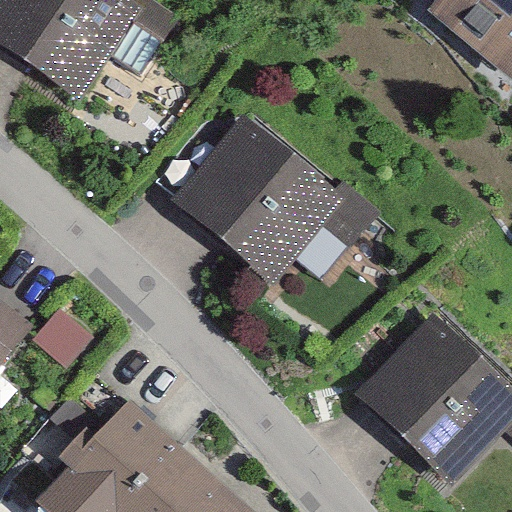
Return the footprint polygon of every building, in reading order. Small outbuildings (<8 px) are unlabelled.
[(112,0),(0,0),(0,53),(82,109),(143,20),(112,0)] [(511,0),(447,0),(430,21),(511,86),(511,0)] [(245,124),(173,211),(271,292),(344,205),(245,124)] [(0,414),(54,341),(0,301),(0,414)] [(112,351),(83,323),(55,353),(84,381),(112,351)] [(511,428),(511,387),(431,325),(365,410),(467,488),(511,428)] [(253,511),(126,405),(50,496),(69,511),(253,511)]
